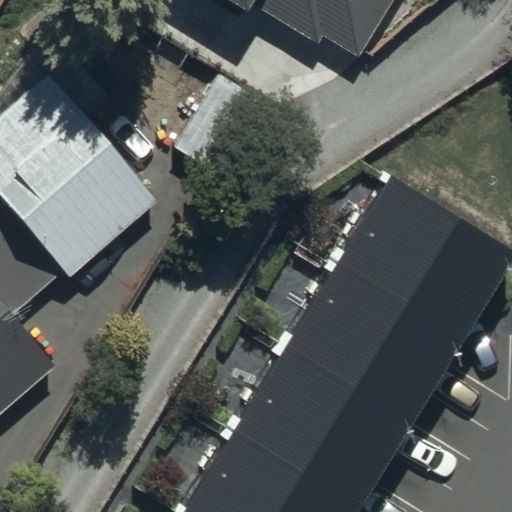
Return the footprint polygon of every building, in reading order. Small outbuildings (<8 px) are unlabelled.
[(325,0),(382,41),(390,29),(398,35),(422,0),(208,0),(253,31),(275,0),(325,0)] [(150,195),(41,71),(0,107),(0,198),(2,200),(0,201),(0,406),(53,360),(10,310),(62,265),(66,270),(150,195)] [(257,102),(212,73),(165,144),(211,174),(257,102)] [(511,511),(511,442),(465,442),(464,511),(511,511)] [(218,511),(193,497),(184,511),(218,511)]
